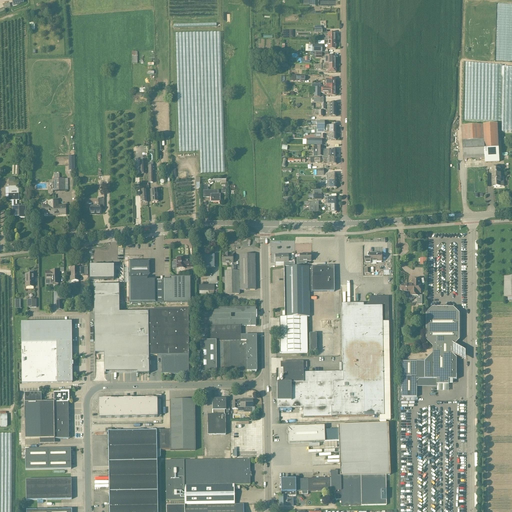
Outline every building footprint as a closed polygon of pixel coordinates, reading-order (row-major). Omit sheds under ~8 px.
[(10,8),(10,7),(9,4),(3,5),(4,8),(0,9),(0,12),(5,11),(4,9),(10,8)] [(327,41),(335,41),(335,33),(327,33),(327,39),(324,39),(324,41),(327,41)] [(335,49),(335,41),(327,41),(324,41),(324,45),(327,45),(327,49),(335,49)] [(312,53),(322,53),(322,45),(312,44),(312,45),(306,45),(306,52),(312,52),(312,53)] [(327,64),(336,64),(336,56),(325,56),(325,64),(327,64)] [(336,73),(336,64),(327,64),(325,64),(325,65),(323,65),(323,70),(327,70),(327,73),(336,73)] [(326,88),(336,88),(336,79),(326,79),(326,88)] [(336,96),(336,88),(326,88),(321,88),(321,93),(328,93),(328,96),(336,96)] [(326,133),(326,134),(336,134),(336,127),(324,127),(324,122),(316,122),(311,122),(311,124),(316,125),(316,134),(324,134),(324,133),(326,133)] [(462,127),(462,142),(463,160),(485,159),(485,163),(499,163),(497,125),(462,127)] [(323,158),(336,158),(336,151),(326,151),(323,151),(323,147),(313,147),(313,157),(317,157),(323,157),(323,158)] [(491,174),(492,187),(504,186),(504,180),(501,180),(501,171),(502,171),(502,167),(489,168),(490,174),(491,174)] [(54,174),(54,179),(52,179),(53,191),(68,191),(68,179),(59,179),(59,174),(54,174)] [(18,194),(18,182),(15,182),(15,178),(9,178),(9,182),(8,182),(8,194),(9,201),(13,201),(13,207),(12,207),(13,216),(19,216),(19,218),(25,218),(25,207),(18,207),(18,205),(15,205),(15,201),(19,201),(18,194)] [(207,191),(207,187),(207,185),(203,185),(203,191),(203,198),(211,198),(211,202),(220,202),(220,195),(218,195),(218,191),(207,191)] [(151,203),(158,202),(158,198),(159,198),(159,197),(159,195),(159,194),(158,194),(157,190),(150,190),(151,203)] [(101,214),(101,208),(104,208),(104,199),(98,199),(98,207),(89,207),(90,215),(101,214)] [(65,215),(65,206),(57,206),(56,202),(48,202),(49,216),(65,215)] [(373,253),(370,253),(370,257),(364,257),(364,264),(370,264),(370,262),(381,262),(381,254),(373,254),(373,253)] [(229,255),(227,255),(225,255),(225,256),(222,256),(222,263),(232,263),(232,256),(229,256),(229,255)] [(240,272),(236,272),(231,272),(225,272),(225,273),(225,276),(225,277),(223,277),(223,283),(225,283),(225,295),(239,294),(239,290),(255,290),(254,255),(239,256),(240,272)] [(284,266),(291,266),(294,266),(294,262),(288,262),(288,255),(275,255),(275,263),(284,263),(284,266)] [(299,255),(299,258),(297,258),(297,265),(304,265),(304,262),(311,262),(311,255),(299,255)] [(185,268),(192,267),(192,261),(185,261),(185,258),(177,258),(177,269),(185,269),(185,268)] [(202,258),(199,258),(199,264),(202,264),(202,267),(206,267),(206,268),(214,268),(214,258),(202,258)] [(150,261),(129,261),(129,304),(148,304),(148,280),(148,278),(146,278),(150,274),(150,261)] [(113,265),(89,265),(89,279),(113,279),(113,265)] [(285,318),(279,318),(280,354),(307,353),(306,317),(309,317),(309,292),(312,292),(312,267),(308,267),(284,267),(285,318)] [(312,267),(312,292),(334,292),(334,267),(312,267)] [(79,276),(84,276),(84,268),(79,268),(79,269),(70,269),(70,281),(79,281),(79,276)] [(46,279),(46,284),(59,284),(59,271),(50,271),(50,272),(46,272),(46,279)] [(34,272),(29,272),(29,275),(25,275),(25,287),(34,287),(34,272)] [(163,280),(163,281),(163,291),(171,291),(171,303),(191,303),(191,278),(171,278),(171,280),(163,280)] [(418,293),(421,293),(421,285),(420,285),(420,279),(412,279),(412,285),(402,285),(402,287),(401,287),(401,290),(402,291),(402,293),(410,293),(410,296),(418,296),(418,305),(422,305),(422,296),(418,296),(418,293)] [(155,280),(148,280),(148,304),(171,303),(171,291),(163,291),(163,281),(155,281),(155,280)] [(199,291),(199,294),(213,294),(213,291),(214,291),(214,285),(199,285),(199,291)] [(119,286),(94,286),(95,356),(104,356),(104,375),(149,374),(149,356),(148,313),(119,313),(119,286)] [(363,304),(341,304),(343,372),(303,373),(303,368),(307,368),(307,362),(283,363),(283,382),(277,383),(277,408),(303,408),(303,417),(380,416),(380,421),(390,421),(389,352),(388,297),(369,297),(370,303),(369,303),(366,305),(366,306),(363,307),(363,304)] [(27,300),(27,308),(36,308),(36,300),(27,300)] [(401,377),(401,397),(417,397),(417,383),(420,380),(432,380),(437,380),(437,385),(449,385),(449,380),(453,380),(457,380),(457,358),(453,354),(453,346),(459,340),(459,313),(454,307),(433,307),(426,314),(426,340),(433,346),(432,354),(425,362),(417,362),(401,362),(401,377)] [(200,309),(201,372),(256,371),(256,336),(241,336),(241,326),(256,326),(255,308),(200,309)] [(148,311),(148,313),(149,356),(161,356),(161,374),(189,373),(188,310),(148,311)] [(71,322),(21,323),(22,383),(72,383),(71,322)] [(69,402),(69,392),(60,392),(60,393),(53,393),(54,402),(41,403),(41,393),(24,393),(25,440),(68,439),(68,402),(69,402)] [(99,400),(99,418),(157,417),(157,399),(99,400)] [(194,400),(169,401),(170,431),(108,432),(109,511),(157,511),(157,458),(160,457),(160,450),(170,450),(170,451),(195,451),(194,400)] [(225,435),(225,415),(228,415),(228,401),(225,401),(225,400),(212,400),(212,415),(207,415),(207,436),(225,435)] [(254,407),(252,407),(252,400),(240,400),(240,401),(237,401),(232,401),(232,409),(237,409),(237,407),(240,407),(240,408),(244,408),(244,413),(251,413),(254,413),(254,407)] [(367,425),(338,426),(339,442),(339,464),(369,463),(370,476),(386,475),(390,475),(388,424),(367,425)] [(324,426),(288,428),(288,430),(286,432),(288,434),(288,443),(324,442),(324,426)] [(25,470),(71,469),(70,449),(25,450),(25,470)] [(184,461),(165,461),(166,502),(170,502),(170,506),(234,506),(234,503),(234,485),(250,485),(250,460),(184,461),(184,462),(184,461)] [(341,476),(341,479),(341,491),(341,506),(386,505),(386,475),(370,476),(341,476)] [(341,491),(341,479),(308,479),(295,480),(295,479),(281,479),(281,492),(289,492),(289,496),(296,496),(296,492),(301,492),(302,495),(308,495),(307,492),(341,491)] [(26,501),(71,500),(71,480),(26,480),(26,501)] [(287,496),(289,496),(289,492),(281,492),(281,496),(279,496),(279,507),(293,507),(293,498),(287,498),(287,496)] [(170,507),(166,507),(166,511),(243,511),(243,505),(234,505),(234,503),(234,506),(170,506),(170,507)]
